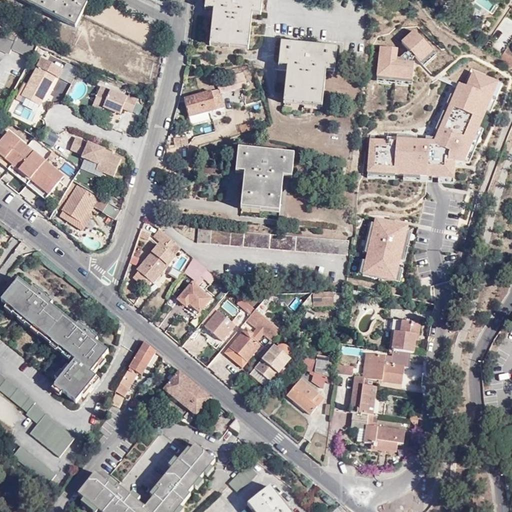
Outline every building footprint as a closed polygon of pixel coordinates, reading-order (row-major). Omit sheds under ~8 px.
[(19,0),(75,28),(87,4),(79,0),(19,0)] [(252,10),(261,11),(261,0),(205,0),(205,5),(213,5),(213,10),(209,43),(248,47),(252,14),(252,10)] [(466,0),(464,4),(480,14),(484,9),(491,14),(500,1),(497,0),(466,0)] [(113,10),(111,19),(119,21),(122,12),(113,10)] [(414,29),(400,42),(423,66),(436,54),(414,29)] [(30,58),(36,46),(16,36),(14,41),(0,35),(0,50),(8,54),(10,49),(30,58)] [(322,105),(325,72),(326,67),(334,68),(336,49),(280,43),(278,62),(287,63),(287,68),(283,101),(322,105)] [(498,58),(511,64),(511,49),(504,45),(498,58)] [(376,81),(412,83),(414,62),(397,61),(397,49),(378,47),(376,81)] [(39,105),(55,76),(52,74),(55,68),(44,62),(41,69),(37,67),(22,96),(39,105)] [(215,80),(217,89),(224,87),(231,85),(232,89),(241,86),(245,85),(241,72),(215,80)] [(128,94),(127,97),(100,86),(91,106),(102,110),(103,107),(120,114),(122,108),(131,112),(137,98),(128,94)] [(224,87),(217,89),(221,105),(228,103),(224,87)] [(221,105),(217,89),(183,99),(188,117),(222,107),(221,105)] [(245,101),(244,95),(235,98),(237,104),(245,101)] [(0,154),(11,164),(26,146),(8,130),(0,139),(0,154)] [(95,148),(96,146),(75,137),(70,150),(82,155),(81,158),(98,165),(95,170),(113,177),(120,159),(112,155),(113,153),(99,148),(98,149),(95,148)] [(177,158),(178,161),(186,160),(186,148),(187,148),(188,139),(175,139),(175,148),(166,148),(165,158),(177,158)] [(29,179),(45,161),(26,146),(11,164),(29,179)] [(279,210),(282,178),(283,173),(292,174),(293,155),(237,149),(235,168),(244,169),(244,174),(240,206),(279,210)] [(460,175),(447,171),(445,178),(431,173),(433,166),(423,162),(420,170),(418,169),(420,161),(410,156),(408,161),(387,154),(387,155),(375,151),(366,176),(378,181),(377,182),(423,199),(414,223),(440,232),(460,175)] [(0,163),(7,169),(11,164),(0,154),(0,163)] [(29,179),(47,194),(63,176),(45,161),(29,179)] [(7,169),(25,184),(29,179),(11,164),(7,169)] [(445,178),(447,171),(433,166),(431,173),(445,178)] [(44,199),(47,194),(29,179),(25,184),(44,199)] [(74,185),(72,183),(54,213),(56,214),(74,185)] [(77,186),(62,210),(80,222),(86,211),(95,197),(77,186)] [(86,211),(90,214),(93,208),(102,212),(102,213),(107,204),(107,203),(96,197),(95,197),(86,211)] [(107,204),(102,213),(114,220),(119,211),(107,204)] [(80,222),(62,210),(59,216),(81,230),(92,215),(90,214),(86,211),(80,222)] [(398,283),(409,225),(371,218),(360,277),(398,283)] [(198,244),(347,255),(348,240),(199,228),(198,244)] [(165,250),(167,252),(170,248),(167,245),(171,241),(159,230),(154,238),(166,248),(165,250)] [(174,257),(167,252),(165,250),(159,245),(137,270),(139,272),(150,281),(152,283),(174,257)] [(185,272),(195,280),(192,283),(191,283),(177,300),(186,308),(189,304),(199,312),(210,299),(195,286),(203,277),(201,275),(203,272),(206,269),(194,258),(185,272)] [(203,277),(208,281),(211,277),(214,280),(216,277),(207,269),(206,269),(203,272),(201,275),(203,277)] [(147,286),(150,281),(139,272),(135,276),(147,286)] [(2,302),(75,361),(54,387),(75,404),(96,378),(91,374),(108,352),(95,342),(97,340),(91,335),(92,334),(84,327),(83,328),(77,324),(75,326),(50,307),(52,304),(46,299),(47,298),(39,292),(38,293),(33,288),(30,291),(19,281),(2,302)] [(332,293),(312,293),(300,307),(332,307),(332,293)] [(255,309),(241,298),(236,303),(250,315),(255,310),(255,309)] [(255,310),(250,315),(246,320),(253,325),(261,315),(255,310)] [(218,311),(205,327),(221,340),(235,325),(218,311)] [(261,315),(253,325),(255,327),(263,317),(261,315)] [(280,331),(263,317),(255,327),(256,328),(251,334),(245,328),(242,332),(229,347),(246,362),(259,347),(255,343),(263,334),(271,341),(280,331)] [(365,377),(362,377),(354,376),(350,413),(353,413),(351,428),(358,428),(365,429),(364,441),(364,442),(372,443),(371,448),(397,451),(397,443),(403,444),(405,430),(375,426),(376,416),(373,415),(376,381),(401,384),(404,367),(407,367),(409,352),(412,353),(414,335),(416,335),(417,323),(393,320),(391,333),(393,333),(390,356),(368,353),(365,377)] [(144,343),(115,391),(124,396),(128,390),(129,390),(138,374),(141,376),(156,352),(144,343)] [(274,345),(254,368),(270,382),(290,359),(287,356),(289,352),(287,346),(283,344),(279,345),(277,347),(274,345)] [(242,367),(246,362),(229,347),(224,353),(242,367)] [(304,351),(299,358),(314,370),(316,360),(304,351)] [(316,360),(314,370),(314,372),(329,377),(332,358),(317,355),(316,360)] [(353,367),(337,365),(336,373),(352,375),(353,367)] [(270,382),(254,368),(250,372),(267,386),(270,382)] [(212,398),(179,370),(164,390),(196,416),(212,398)] [(335,384),(336,379),(329,377),(314,372),(312,381),(321,387),(326,381),(335,384)] [(59,458),(75,438),(34,406),(36,404),(0,375),(0,391),(27,414),(25,415),(37,424),(29,434),(59,458)] [(310,414),(315,407),(309,402),(316,393),(299,379),(286,395),(310,414)] [(309,402),(315,407),(323,398),(316,393),(309,402)] [(123,398),(115,394),(111,403),(118,407),(123,398)] [(186,449),(158,482),(161,485),(151,497),(142,508),(117,487),(160,436),(150,427),(105,481),(96,474),(79,494),(84,499),(99,510),(100,511),(176,511),(180,508),(191,496),(189,494),(194,487),(200,481),(204,475),(210,468),(215,463),(194,445),(189,452),(186,449)] [(365,429),(358,428),(357,441),(364,441),(365,429)] [(56,475),(21,447),(13,456),(48,485),(56,475)] [(256,473),(247,464),(228,485),(237,493),(256,473)] [(213,471),(210,468),(204,475),(207,478),(213,471)] [(203,484),(200,481),(194,487),(197,490),(203,484)] [(161,485),(158,482),(148,495),(151,497),(161,485)] [(290,511),(270,487),(247,504),(253,511),(290,511)] [(96,511),(99,510),(84,499),(81,502),(92,511),(96,511)]
